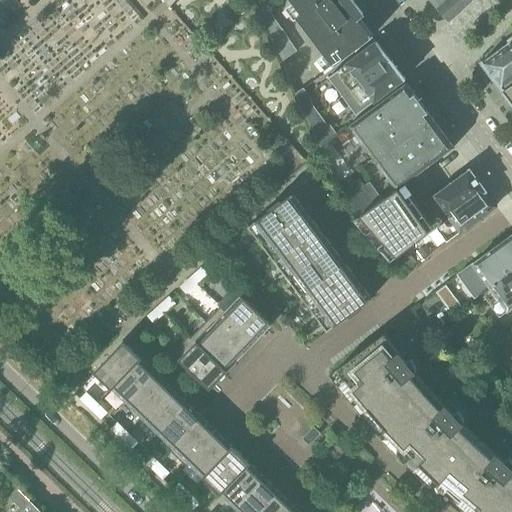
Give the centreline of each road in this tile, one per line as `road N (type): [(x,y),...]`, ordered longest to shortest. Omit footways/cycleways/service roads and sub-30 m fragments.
road 1 (residential): [(303,366),(287,348),(226,411),(330,511)]
road 2 (secondary): [(0,368),(148,511)]
road 3 (residential): [(445,511),(303,366)]
road 4 (residential): [(393,303),(511,436)]
road 5 (residential): [(306,181),(393,303)]
road 6 (residential): [(393,303),(511,211)]
road 7 (tertiary): [(511,177),(428,65)]
